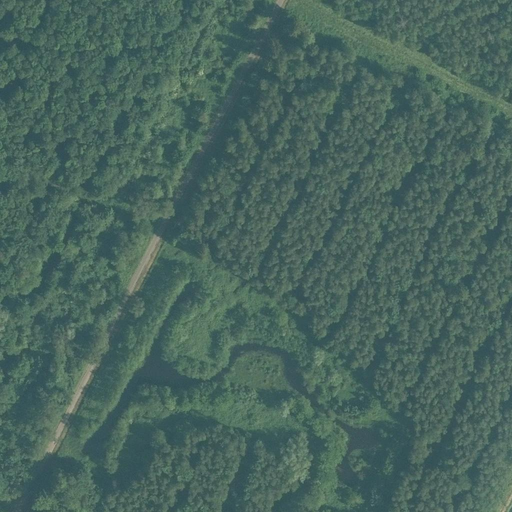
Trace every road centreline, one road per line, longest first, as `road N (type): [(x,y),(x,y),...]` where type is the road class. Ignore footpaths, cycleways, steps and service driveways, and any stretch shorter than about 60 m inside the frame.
road 1 (unclassified): [(30,485),(280,0)]
road 2 (track): [(159,233),(272,292),(435,444)]
road 3 (track): [(282,0),(511,116)]
road 4 (track): [(511,101),(312,0)]
